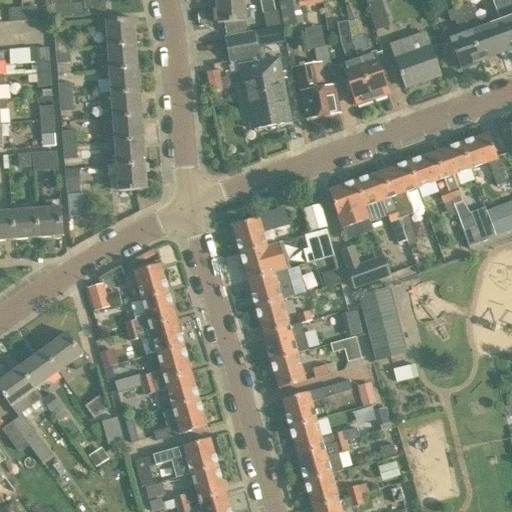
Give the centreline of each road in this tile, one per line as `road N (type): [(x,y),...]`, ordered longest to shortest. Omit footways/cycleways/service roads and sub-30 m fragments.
road 1 (residential): [(184,205),(511,88)]
road 2 (residential): [(271,511),(184,205)]
road 3 (residential): [(0,321),(130,229),(184,205)]
road 4 (residential): [(184,205),(155,0)]
